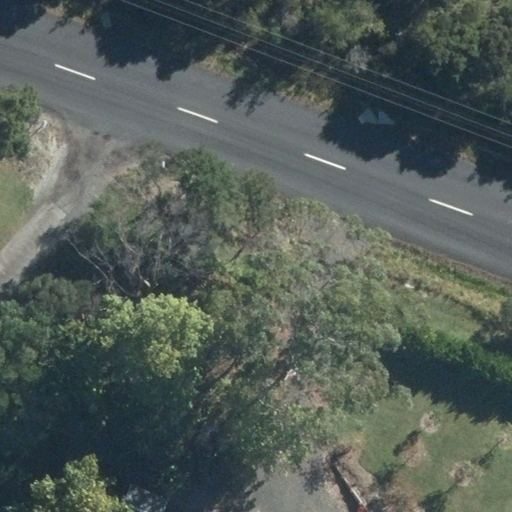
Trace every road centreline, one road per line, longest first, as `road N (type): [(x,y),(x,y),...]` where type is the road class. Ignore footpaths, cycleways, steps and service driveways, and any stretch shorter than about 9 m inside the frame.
road 1 (unclassified): [(0,46),(511,236)]
road 2 (unknown): [(305,159),(276,460),(283,511)]
